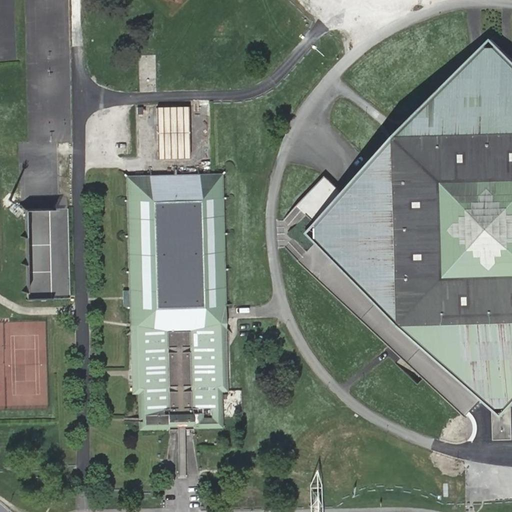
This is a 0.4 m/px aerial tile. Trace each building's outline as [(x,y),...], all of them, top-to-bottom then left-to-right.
[(400,136),(307,233),(405,324),(502,416),(511,405),(511,57),(492,39),(400,136)] [(190,105),(157,104),(157,157),(189,157),(190,105)] [(130,330),(136,330),(220,328),(226,328),(225,316),(222,173),(210,174),(138,176),(126,176),(130,318),(130,330)] [(68,225),(68,206),(27,208),(28,224),(38,223),(38,215),(48,215),(48,225),(68,225)] [(220,328),(136,330),(138,417),(138,420),(139,430),(169,428),(177,428),(177,427),(181,427),(184,426),(184,428),(192,428),(223,427),(220,328)]
